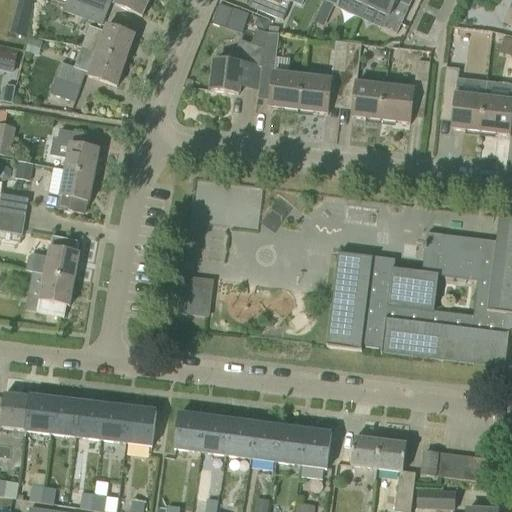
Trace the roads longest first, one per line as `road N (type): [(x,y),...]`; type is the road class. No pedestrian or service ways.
road 1 (residential): [(511,419),(107,368)]
road 2 (residential): [(511,185),(149,140)]
road 3 (residential): [(107,368),(149,140)]
road 4 (residential): [(149,140),(203,0)]
